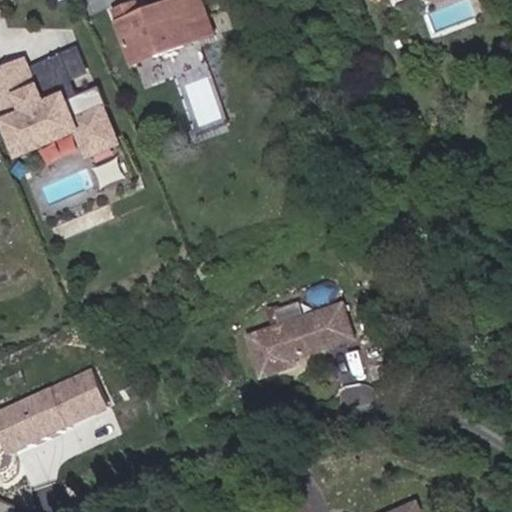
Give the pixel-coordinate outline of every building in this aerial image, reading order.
[(130,0),(149,59),(213,38),(201,0),(169,0),(157,4),(155,0),(130,0)] [(223,0),(201,0),(213,38),(234,31),(223,0)] [(125,137),(110,101),(114,99),(106,80),(85,90),(87,94),(76,99),(72,90),(52,99),(45,81),(42,83),(30,55),(0,67),(0,83),(6,98),(3,99),(25,151),(85,125),(96,150),(125,137)] [(300,360),(358,338),(345,305),(254,340),(269,379),(302,366),(300,360)] [(110,408),(95,373),(17,408),(31,438),(58,426),(61,433),(73,427),(72,425),(110,408)] [(31,438),(17,408),(0,415),(0,421),(15,454),(61,433),(58,426),(31,438)]
